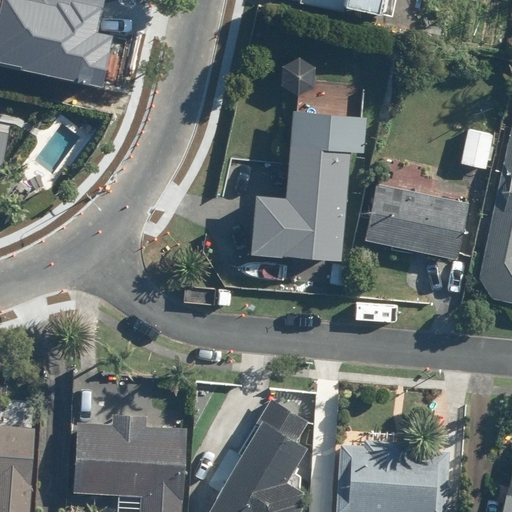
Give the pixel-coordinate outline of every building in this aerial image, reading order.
[(6,1),(0,27),(0,62),(105,85),(116,33),(105,30),(110,0),(27,0),(26,6),(6,1)] [(391,15),(393,0),(306,0),(306,4),(343,12),(344,6),(391,15)] [(251,192),(246,251),(339,259),(348,150),(362,151),(365,115),(291,109),(284,195),(251,192)] [(491,298),(511,302),(511,116),(478,276),(491,298)] [(0,173),(8,130),(0,128),(0,173)] [(491,132),(465,128),(460,164),(485,168),(491,132)] [(361,238),(455,259),(468,202),(374,181),(361,238)] [(105,396),(77,395),(71,491),(139,496),(137,511),(180,511),(186,427),(145,425),(146,415),(111,413),(110,423),(103,422),(105,396)] [(257,425),(205,511),(297,511),(301,506),(296,503),(302,492),(286,482),(307,447),(297,440),(308,421),(269,398),(254,423),(257,425)] [(0,511),(27,511),(33,425),(0,423),(0,511)] [(336,442),(332,511),(444,511),(448,448),(407,446),(408,441),(361,439),(361,443),(336,442)] [(511,511),(511,468),(506,493),(502,492),(497,511),(511,511)]
